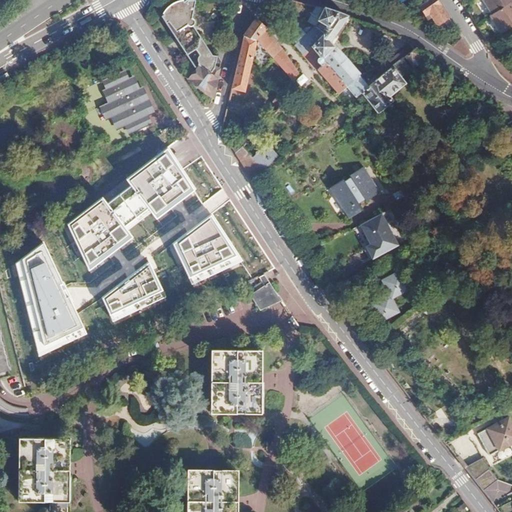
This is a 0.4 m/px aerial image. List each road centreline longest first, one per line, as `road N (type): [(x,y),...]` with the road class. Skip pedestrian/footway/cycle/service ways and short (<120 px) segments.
road 1 (residential): [(483,511),(306,289),(125,0)]
road 2 (secondary): [(490,85),(415,35),(331,0)]
